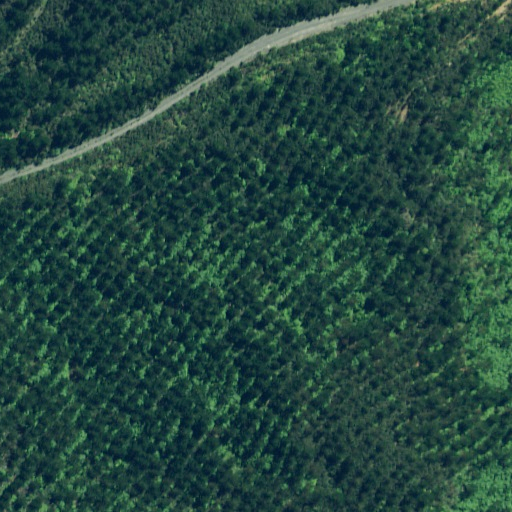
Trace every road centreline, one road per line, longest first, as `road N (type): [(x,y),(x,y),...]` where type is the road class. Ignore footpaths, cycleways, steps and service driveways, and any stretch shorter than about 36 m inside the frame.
road 1 (track): [(508,0),(411,152),(437,265),(376,370),(362,511)]
road 2 (track): [(389,0),(261,49),(147,132),(0,192)]
